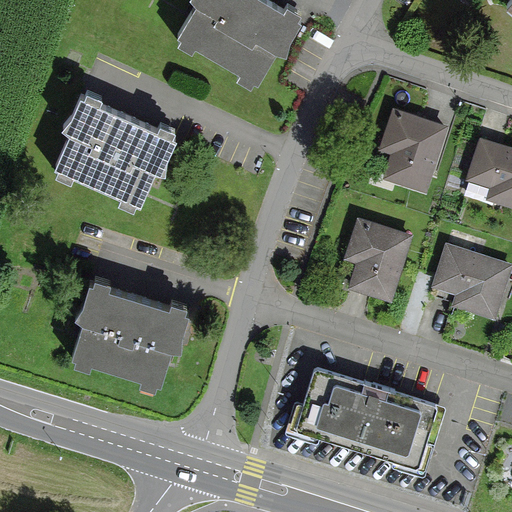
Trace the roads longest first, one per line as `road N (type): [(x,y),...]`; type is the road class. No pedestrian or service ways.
road 1 (residential): [(253,291),(511,376)]
road 2 (residential): [(253,291),(347,40)]
road 3 (residential): [(197,463),(0,399)]
road 4 (residential): [(197,463),(253,291)]
road 5 (residential): [(511,96),(347,40)]
road 6 (residential): [(363,511),(197,463)]
